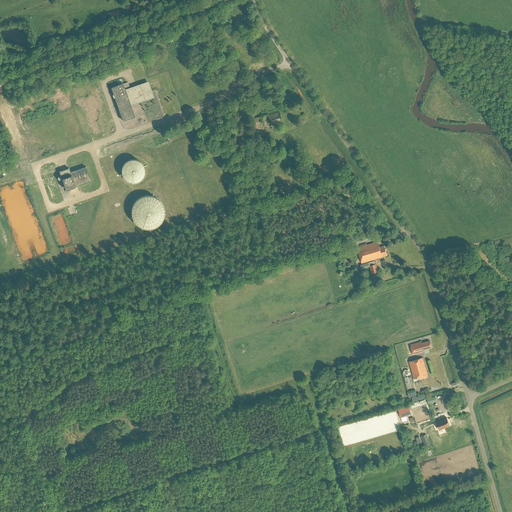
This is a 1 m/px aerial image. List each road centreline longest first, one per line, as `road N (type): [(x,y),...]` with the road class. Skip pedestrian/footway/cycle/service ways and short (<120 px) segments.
road 1 (unclassified): [(469,398),(422,252),(253,0)]
road 2 (track): [(0,441),(73,379),(212,324),(194,263)]
road 3 (track): [(349,511),(309,382),(236,405),(212,324)]
road 4 (track): [(62,511),(321,429)]
road 5 (track): [(0,82),(215,0)]
road 6 (track): [(194,263),(0,327)]
road 7 (track): [(382,195),(194,263)]
